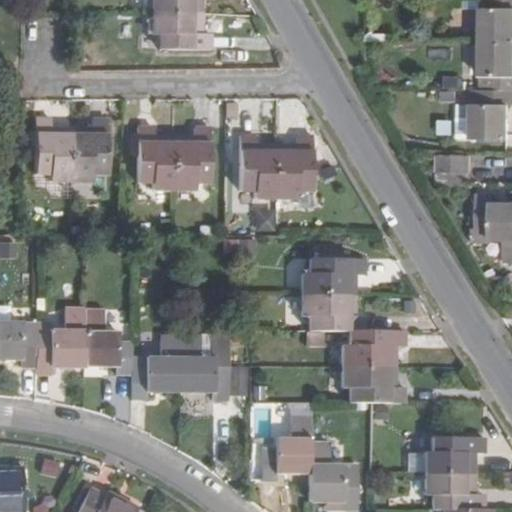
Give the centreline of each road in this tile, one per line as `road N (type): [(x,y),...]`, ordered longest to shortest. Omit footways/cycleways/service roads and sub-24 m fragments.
road 1 (residential): [(314,71),(511,400)]
road 2 (residential): [(314,71),(268,89),(39,89),(39,52)]
road 3 (residential): [(0,420),(66,428),(220,511)]
